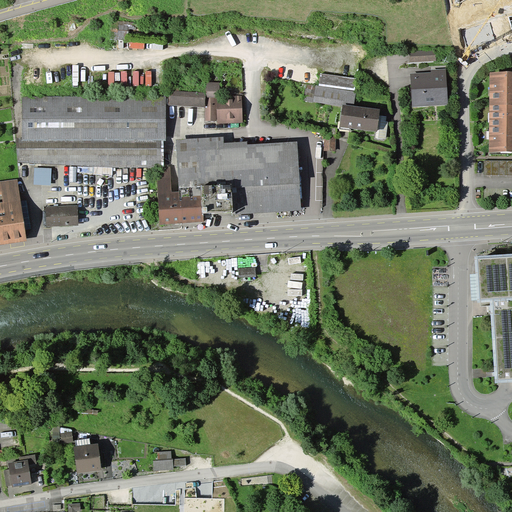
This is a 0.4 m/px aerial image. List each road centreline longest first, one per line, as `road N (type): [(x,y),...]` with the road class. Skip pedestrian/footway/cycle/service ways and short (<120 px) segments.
road 1 (primary): [(0,266),(108,249),(469,228)]
road 2 (residential): [(0,504),(274,467),(342,511)]
road 3 (residential): [(469,228),(465,77),(479,57),(511,47)]
